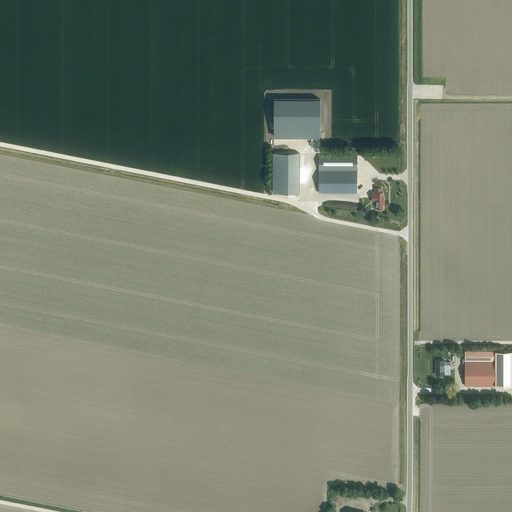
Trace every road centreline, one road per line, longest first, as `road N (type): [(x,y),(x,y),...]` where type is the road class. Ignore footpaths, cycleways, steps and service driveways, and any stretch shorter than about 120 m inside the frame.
road 1 (unclassified): [(407,511),(410,0)]
road 2 (track): [(409,235),(330,220),(280,199),(0,144)]
